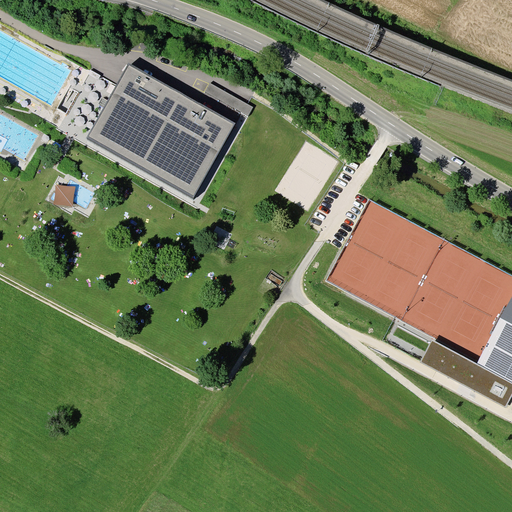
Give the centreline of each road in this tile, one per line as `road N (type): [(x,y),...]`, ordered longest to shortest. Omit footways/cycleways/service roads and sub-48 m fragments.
road 1 (tertiary): [(152,0),(306,67),(511,199)]
road 2 (track): [(290,290),(218,392),(0,277)]
road 3 (track): [(511,466),(290,290)]
road 4 (track): [(290,290),(393,126)]
